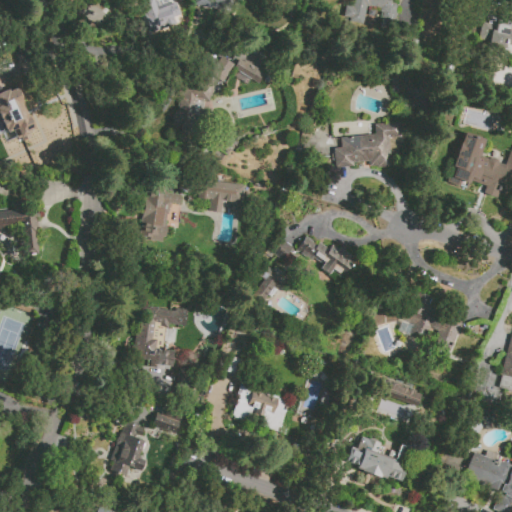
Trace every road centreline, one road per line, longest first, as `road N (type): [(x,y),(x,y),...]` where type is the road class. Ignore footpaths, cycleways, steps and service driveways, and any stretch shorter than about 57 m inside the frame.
road 1 (residential): [(20,511),(78,378),(91,305),(91,123),(70,32),(50,0)]
road 2 (residential): [(203,466),(326,511)]
